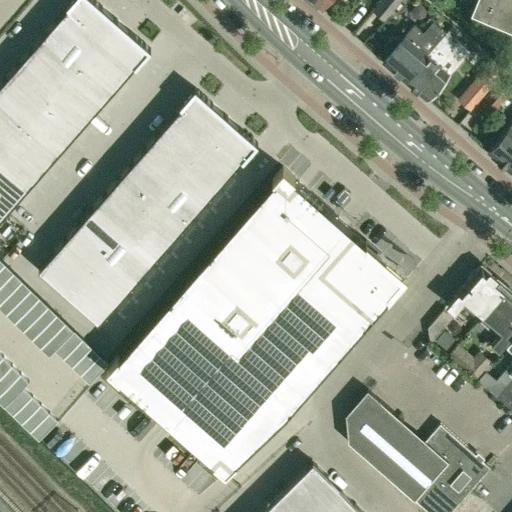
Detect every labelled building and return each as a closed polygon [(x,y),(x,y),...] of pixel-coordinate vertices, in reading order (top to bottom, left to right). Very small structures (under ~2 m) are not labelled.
[(68,5),(56,18),(90,48),(116,18),(96,0),(70,0),(67,4),(68,5)] [(385,0),(376,11),(384,18),(400,0),(385,0)] [(511,20),(511,0),(472,0),(471,3),(511,20)] [(56,18),(43,33),(76,63),(90,48),(56,18)] [(116,18),(90,48),(123,77),(135,63),(136,64),(150,47),(116,18)] [(404,78),(446,30),(434,20),(424,32),(414,24),(405,34),(399,40),(396,37),(390,38),(385,44),(385,49),(389,52),(383,59),(383,60),(404,78)] [(404,78),(427,98),(450,71),(469,48),(448,30),(447,31),(446,30),(404,78)] [(43,33),(30,48),(63,78),(76,63),(43,33)] [(30,48),(17,63),(50,93),(63,78),(30,48)] [(90,48),(76,63),(110,92),(123,77),(90,48)] [(17,63),(4,78),(37,108),(50,93),(17,63)] [(76,63),(63,78),(97,107),(110,92),(76,63)] [(4,78),(0,82),(0,101),(24,123),(37,108),(4,78)] [(63,78),(50,93),(83,122),(97,107),(63,78)] [(488,89),(475,78),(458,98),(471,109),(488,89)] [(511,88),(500,78),(485,96),(496,105),(511,88)] [(182,102),(168,117),(199,143),(225,113),(194,86),(180,101),(182,102)] [(50,93),(37,108),(70,137),(83,122),(50,93)] [(0,101),(0,128),(11,138),(24,123),(0,101)] [(37,108),(24,123),(57,152),(70,137),(37,108)] [(199,143),(186,158),(216,185),(229,170),(242,155),(244,156),(257,141),(225,113),(199,143)] [(168,117),(155,132),(186,158),(199,143),(168,117)] [(511,121),(488,149),(511,169),(511,167),(511,121)] [(24,123),(11,138),(44,167),(57,152),(24,123)] [(0,128),(0,149),(11,138),(0,128)] [(155,132),(142,147),(173,173),(186,158),(155,132)] [(11,138),(0,149),(0,155),(31,182),(44,167),(11,138)] [(142,147),(129,162),(159,189),(173,173),(142,147)] [(0,217),(31,182),(0,155),(0,217)] [(186,158),(173,173),(203,200),(216,185),(186,158)] [(129,162),(116,177),(146,204),(159,189),(129,162)] [(119,354),(108,367),(120,377),(121,376),(163,413),(166,416),(167,415),(179,426),(178,427),(179,427),(215,459),(214,460),(226,470),(238,459),(237,458),(287,410),(389,295),(389,296),(390,296),(389,290),(402,275),(367,244),(367,240),(353,228),(353,227),(352,228),(340,218),(341,217),(337,214),(306,186),(305,187),(299,182),(300,181),(296,178),(296,177),(296,176),(284,166),(274,178),(275,178),(119,355),(119,354)] [(173,173),(159,189),(190,215),(203,200),(173,173)] [(116,177),(103,192),(133,219),(146,204),(116,177)] [(159,189),(146,204),(177,230),(190,215),(159,189)] [(103,192),(89,207),(120,234),(133,219),(103,192)] [(146,204),(133,219),(163,245),(177,230),(146,204)] [(89,207),(76,222),(107,249),(120,234),(89,207)] [(133,219),(120,234),(150,260),(163,245),(133,219)] [(76,222),(63,237),(93,264),(107,249),(76,222)] [(120,234),(107,249),(137,275),(150,260),(120,234)] [(63,237),(37,267),(67,294),(93,264),(63,237)] [(107,249),(93,264),(124,290),(137,275),(107,249)] [(5,262),(0,267),(0,284),(14,270),(5,262)] [(484,312),(507,285),(481,262),(468,278),(447,302),(455,309),(466,296),(484,312)] [(93,264),(67,294),(98,320),(124,290),(93,264)] [(14,270),(0,284),(0,301),(23,278),(14,270)] [(23,278),(0,301),(0,306),(6,313),(31,287),(23,278)] [(502,328),(492,340),(499,347),(511,331),(511,288),(507,285),(484,312),(502,328)] [(31,287),(6,313),(15,321),(40,295),(31,287)] [(40,295),(15,321),(23,329),(48,303),(40,295)] [(48,303),(23,329),(32,338),(57,312),(48,303)] [(454,314),(444,306),(427,325),(431,338),(432,339),(454,314)] [(57,312),(32,338),(41,346),(66,320),(57,312)] [(66,320),(41,346),(49,354),(55,349),(74,328),(66,320)] [(74,328),(55,349),(63,357),(83,337),(74,328)] [(83,337),(63,357),(72,365),(92,345),(83,337)] [(497,396),(511,377),(511,337),(506,344),(511,348),(511,360),(507,366),(508,367),(489,389),(497,396)] [(92,345),(72,365),(81,374),(100,353),(92,345)] [(465,368),(475,377),(492,359),(482,350),(465,368)] [(100,353),(81,374),(89,382),(109,362),(100,353)] [(4,355),(0,358),(0,375),(12,363),(4,355)] [(12,363),(0,375),(0,392),(21,371),(12,363)] [(21,371),(0,392),(0,401),(4,405),(24,385),(29,380),(21,371)] [(511,396),(511,377),(497,396),(506,403),(511,396)] [(24,385),(4,405),(13,414),(33,394),(24,385)] [(347,432),(431,511),(448,511),(490,465),(440,421),(425,438),(367,387),(345,412),(347,432)] [(33,394),(13,414),(22,422),(41,402),(33,394)] [(41,402),(22,422),(30,431),(50,410),(41,402)] [(50,410),(30,431),(39,439),(58,419),(50,410)] [(363,511),(312,460),(259,511),(363,511)]
